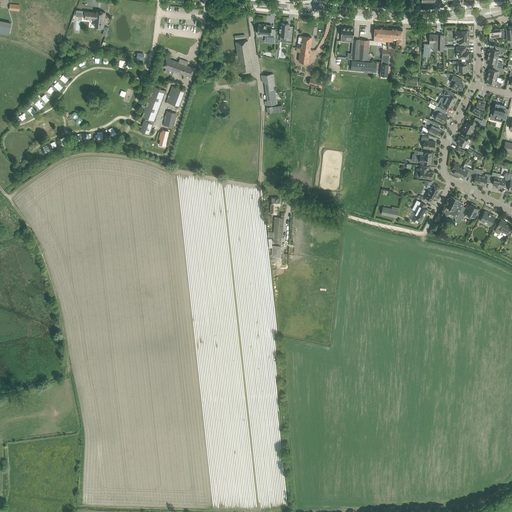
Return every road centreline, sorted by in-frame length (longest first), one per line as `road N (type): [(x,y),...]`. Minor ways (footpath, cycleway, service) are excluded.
road 1 (track): [(8,198),(71,155),(144,160),(259,186)]
road 2 (track): [(0,187),(26,223),(54,289),(79,434)]
road 3 (track): [(79,434),(83,503),(249,511)]
road 4 (tertiary): [(477,12),(317,8)]
